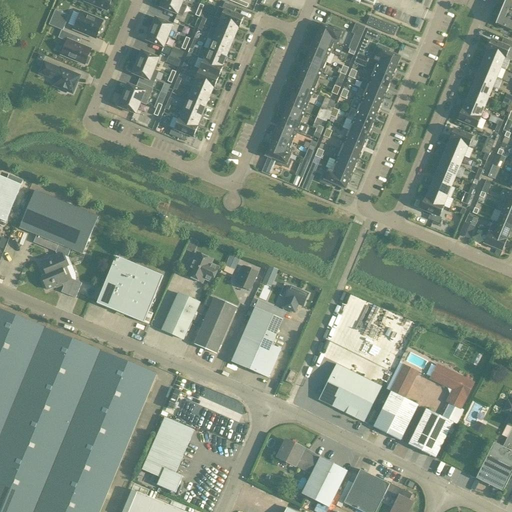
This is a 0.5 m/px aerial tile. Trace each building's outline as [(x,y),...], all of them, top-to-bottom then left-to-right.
[(84,0),(84,2),(107,12),(111,0),(84,0)] [(162,2),(160,7),(183,17),(188,6),(185,5),(182,3),(173,0),(161,0),(161,1),(162,2)] [(237,0),(234,0),(234,3),(246,8),(247,8),(248,4),(237,0)] [(511,2),(505,0),(502,9),(511,12),(511,2)] [(224,10),(220,20),(221,21),(222,21),(239,28),(244,17),(234,13),(236,7),(225,3),(222,9),(224,10)] [(511,12),(502,9),(498,17),(511,22),(511,12)] [(63,31),(69,16),(55,10),(49,25),(61,30),(63,31)] [(73,29),(96,38),(98,32),(100,31),(102,28),(101,25),(102,23),(80,13),(73,29)] [(398,28),(370,16),(367,25),(394,36),(398,28)] [(152,22),(149,29),(168,37),(173,24),(156,17),(154,22),(152,22)] [(495,25),(494,26),(495,26),(511,31),(511,22),(498,17),(495,25)] [(221,21),(217,31),(220,32),(235,38),(239,28),(222,21),(221,21)] [(333,29),(320,24),(315,36),(334,44),(337,45),(340,39),(341,40),(344,32),(334,28),(333,29)] [(148,35),(146,40),(163,48),(168,37),(149,29),(147,34),(148,35)] [(61,30),(58,38),(66,42),(61,55),(84,65),(85,64),(87,64),(90,58),(88,58),(91,49),(72,41),(74,36),(63,31),(61,30)] [(217,31),(213,41),(231,48),(235,38),(220,32),(217,31)] [(353,40),(351,46),(357,49),(360,43),(362,38),(355,35),(353,40)] [(329,54),(334,44),(315,36),(311,46),(329,54)] [(493,39),(488,51),(504,58),(506,59),(511,61),(511,59),(511,42),(503,39),(502,42),(493,39)] [(213,41),(209,51),(227,58),(231,48),(213,41)] [(360,50),(358,54),(359,54),(364,56),(366,52),(369,45),(363,43),(360,50)] [(325,64),(329,54),(311,46),(307,56),(325,64)] [(374,60),(377,62),(396,70),(401,58),(388,52),(388,50),(378,46),(374,54),(376,54),(374,60)] [(166,63),(178,67),(183,51),(171,47),(166,63)] [(138,55),(135,62),(141,64),(154,70),(159,58),(142,51),(140,56),(138,55)] [(209,51),(205,60),(223,68),(227,58),(209,51)] [(504,58),(487,51),(483,61),(500,68),(504,58)] [(321,74),(325,64),(307,56),(302,66),(321,74)] [(203,60),(199,70),(214,76),(218,78),(223,68),(205,60),(203,60)] [(483,61),(479,71),(496,78),(500,68),(483,61)] [(135,68),(133,74),(141,77),(138,83),(152,88),(158,72),(154,70),(141,64),(135,62),(133,68),(135,68)] [(373,72),(391,80),(396,70),(377,62),(373,72)] [(44,63),(41,71),(56,77),(53,85),(58,87),(58,90),(65,93),(67,91),(72,94),(77,82),(71,79),(74,74),(60,68),(60,69),(44,63)] [(317,84),(321,74),(302,66),(298,76),(317,84)] [(199,70),(195,80),(196,80),(209,86),(214,88),(218,78),(214,76),(199,70)] [(491,88),(496,78),(479,71),(475,81),(491,88)] [(369,82),(387,89),(391,80),(373,72),(369,82)] [(313,94),(317,84),(298,76),(294,86),(313,94)] [(196,80),(192,90),(199,93),(210,98),(214,88),(209,86),(196,80)] [(475,81),(471,91),(487,98),(491,88),(475,81)] [(365,92),(383,99),(387,89),(369,82),(365,92)] [(125,88),(122,95),(127,97),(140,103),(146,105),(150,95),(153,89),(152,88),(138,83),(136,88),(128,85),(126,89),(125,88)] [(163,83),(160,92),(166,94),(169,85),(163,83)] [(309,103),(313,94),(294,86),(290,95),(309,103)] [(192,90),(188,100),(201,106),(206,108),(210,98),(199,93),(192,90)] [(483,108),(487,98),(471,91),(466,101),(483,108)] [(360,102),(379,109),(383,99),(365,92),(360,102)] [(121,101),(119,107),(136,114),(140,103),(127,97),(122,95),(119,101),(121,101)] [(305,113),(309,103),(290,95),(286,105),(305,113)] [(188,100),(184,110),(197,116),(202,118),(206,108),(201,106),(188,100)] [(463,111),(479,118),(483,108),(466,101),(463,111)] [(356,112),(375,119),(379,109),(360,102),(356,112)] [(305,113),(286,105),(282,115),(301,123),(305,113)] [(184,110),(180,120),(183,121),(198,128),(202,118),(197,116),(184,110)] [(461,110),(457,121),(476,129),(481,118),(479,118),(463,111),(461,110)] [(352,121),(371,129),(375,119),(356,112),(352,121)] [(297,133),(301,123),(282,115),(278,125),(297,133)] [(172,129),(169,135),(181,140),(185,141),(187,135),(193,138),(198,128),(183,121),(180,120),(179,120),(174,130),(172,129)] [(348,131),(367,139),(371,129),(352,121),(348,131)] [(297,133),(278,125),(274,135),(293,142),(297,133)] [(454,127),(449,140),(451,140),(467,147),(469,148),(474,135),(454,127)] [(344,141),(363,149),(367,139),(348,131),(344,141)] [(289,152),(293,142),(274,135),(270,145),(289,152)] [(463,157),(467,147),(451,140),(446,150),(463,157)] [(340,151),(358,159),(363,149),(344,141),(340,151)] [(265,157),(278,162),(277,164),(288,168),(291,160),(290,160),(292,154),(289,152),(270,145),(265,157)] [(484,147),(481,153),(485,154),(489,156),(491,150),(487,149),(484,147)] [(459,167),(463,157),(446,150),(442,160),(459,167)] [(336,160),(354,169),(358,159),(340,151),(336,160)] [(497,154),(493,165),(496,167),(498,168),(503,157),(501,156),(497,154)] [(303,163),(300,169),(306,171),(310,162),(304,159),(303,163)] [(332,170),(350,179),(354,169),(336,160),(332,170)] [(459,167),(442,160),(438,170),(454,177),(459,167)] [(311,167),(309,172),(314,175),(318,165),(313,163),(311,167)] [(324,174),(321,182),(331,186),(332,185),(345,190),(350,179),(332,170),(328,169),(326,175),(324,174)] [(451,187),(454,177),(438,170),(433,180),(434,180),(451,187)] [(0,220),(5,222),(20,185),(22,181),(9,174),(6,179),(0,176),(0,220)] [(434,180),(430,190),(446,197),(451,199),(455,189),(451,187),(434,180)] [(489,189),(492,182),(486,180),(484,186),(489,189)] [(442,207),(446,197),(430,190),(429,190),(425,200),(442,207)] [(57,256),(62,257),(64,256),(67,257),(70,249),(82,254),(98,217),(35,191),(19,228),(58,244),(55,252),(57,256)] [(442,207),(425,200),(424,199),(420,210),(433,215),(431,222),(442,226),(445,220),(439,218),(443,207),(442,207)] [(511,205),(505,202),(501,213),(511,217),(511,205)] [(493,221),(493,222),(511,229),(510,228),(511,224),(511,217),(501,213),(497,223),(493,221)] [(468,215),(465,223),(474,227),(477,219),(468,215)] [(493,222),(488,233),(506,240),(511,229),(493,222)] [(464,223),(460,234),(470,238),(474,227),(464,223)] [(488,233),(483,244),(502,252),(506,240),(488,233)] [(204,279),(211,282),(218,268),(210,264),(212,260),(197,253),(194,259),(192,260),(190,260),(188,262),(186,266),(187,268),(187,270),(188,272),(187,275),(202,283),(204,279)] [(236,270),(239,258),(229,255),(225,266),(236,270)] [(41,263),(46,275),(62,269),(67,267),(62,257),(57,256),(41,263)] [(143,323),(162,276),(116,257),(97,304),(143,323)] [(46,275),(41,277),(47,290),(55,286),(63,284),(64,288),(62,293),(75,298),(81,283),(76,281),(76,274),(72,265),(67,267),(62,269),(46,275)] [(243,266),(240,273),(242,274),(236,285),(250,291),(258,272),(243,266)] [(269,268),(262,284),(270,288),(277,272),(269,268)] [(285,299),(286,299),(282,307),(294,313),(298,304),(302,306),(307,294),(290,287),(285,299)] [(161,330),(183,340),(200,303),(178,293),(161,330)] [(216,354),(236,308),(214,298),(194,344),(216,354)] [(243,334),(231,362),(268,378),(280,350),(272,346),(283,321),(270,315),(274,307),(258,300),(258,301),(253,299),(250,307),(254,309),(243,334)] [(0,511),(99,511),(156,374),(55,333),(44,328),(0,310),(0,511)] [(372,362),(389,370),(402,341),(384,334),(372,362)] [(381,387),(336,364),(318,400),(363,423),(381,387)] [(400,441),(417,405),(405,399),(418,372),(403,364),(390,392),(372,428),(400,441)] [(436,366),(430,378),(453,390),(447,402),(460,408),(472,383),(436,366)] [(296,373),(290,371),(285,381),(291,384),(296,373)] [(175,390),(167,408),(173,410),(181,392),(175,390)] [(506,422),(511,425),(511,403),(508,402),(503,411),(510,414),(506,422)] [(453,423),(426,409),(408,445),(435,459),(453,423)] [(160,478),(157,485),(171,491),(170,492),(176,495),(179,486),(178,486),(182,477),(175,474),(194,430),(164,418),(142,470),(160,478)] [(493,443),(475,479),(479,481),(502,492),(511,472),(511,427),(502,447),(493,443)] [(319,458),(285,439),(276,457),(311,474),(301,494),(328,508),(347,471),(319,458)] [(407,511),(413,503),(409,501),(412,495),(385,481),(384,482),(360,470),(344,503),(362,511),(375,511),(384,495),(397,501),(390,511),(407,511)] [(183,511),(132,491),(122,511),(183,511)]
